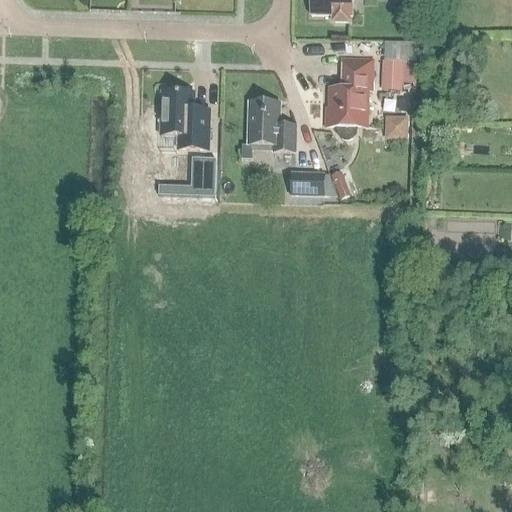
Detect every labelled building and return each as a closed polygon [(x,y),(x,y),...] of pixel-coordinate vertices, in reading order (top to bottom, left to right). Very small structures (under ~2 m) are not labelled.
[(331,22),(332,22),(334,24),(346,25),(349,22),(349,19),(351,19),(351,0),(310,0),(310,18),(331,18),(331,22)] [(325,130),(337,130),(337,133),(338,138),(340,141),(344,143),(348,143),(351,141),(354,138),(355,134),(355,130),(365,131),(366,118),(366,108),(366,93),(371,93),(372,63),(342,62),(341,91),(329,91),(329,111),(325,111),(325,130)] [(383,64),(382,64),(381,86),(401,86),(401,84),(402,64),(383,64)] [(157,123),(160,129),(160,138),(178,139),(177,152),(207,153),(208,113),(192,113),(193,95),(161,94),(160,121),(157,123)] [(249,105),(247,148),(273,148),(273,155),(294,155),(295,128),(278,128),(279,106),(249,105)] [(388,123),(387,139),(403,139),(404,123),(388,123)] [(214,200),(215,161),(196,161),(195,199),(214,200)] [(289,199),(323,200),(324,176),(290,174),(289,199)] [(340,203),(349,199),(340,175),(331,179),(340,203)] [(510,262),(510,254),(498,253),(498,262),(510,262)] [(511,511),(511,499),(498,500),(498,511),(511,511)]
